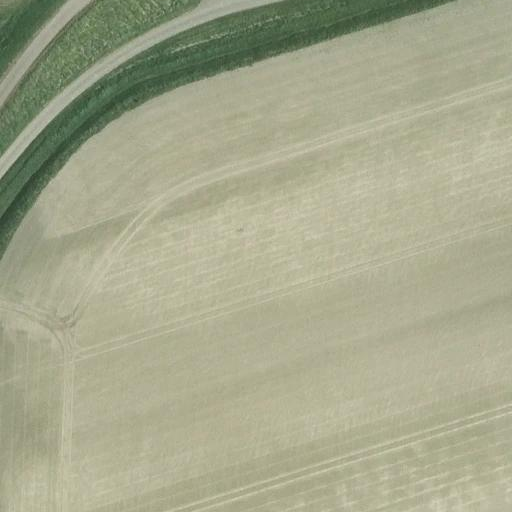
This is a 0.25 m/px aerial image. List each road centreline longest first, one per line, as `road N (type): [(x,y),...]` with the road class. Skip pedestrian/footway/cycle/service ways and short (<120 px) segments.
road 1 (unclassified): [(0,168),(97,71),(239,0)]
road 2 (unclassified): [(0,97),(82,0)]
